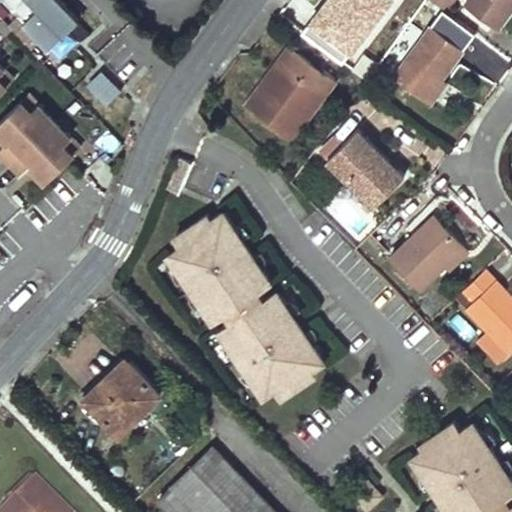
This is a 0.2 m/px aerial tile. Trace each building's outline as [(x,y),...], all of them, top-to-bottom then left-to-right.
[(106,32),(74,0),(23,0),(81,57),(106,32)] [(314,12),(304,26),(343,55),(383,2),(380,0),(333,0),(321,17),(314,12)] [(323,0),(314,12),(321,17),(333,0),(323,0)] [(511,0),(466,0),(467,0),(499,25),(511,7),(511,0)] [(465,44),(433,20),(395,70),(427,94),(444,72),(465,44)] [(295,40),(291,37),(265,73),(267,75),(295,40)] [(336,72),(295,40),(267,75),(265,73),(245,98),(284,128),(319,81),(326,86),(336,72)] [(0,96),(9,88),(0,78),(0,76),(6,71),(0,64),(0,96)] [(99,67),(83,84),(106,104),(122,88),(99,67)] [(16,81),(6,71),(0,76),(0,78),(9,88),(16,81)] [(450,76),(444,72),(427,94),(433,98),(450,76)] [(326,86),(319,81),(284,128),(291,134),(326,86)] [(29,96),(23,102),(32,112),(39,106),(29,96)] [(46,183),(74,157),(64,147),(71,140),(39,106),(32,112),(23,102),(0,123),(0,133),(9,143),(0,151),(0,153),(22,177),(32,168),(46,183)] [(405,171),(360,123),(329,153),(358,183),(374,200),(405,171)] [(81,150),(71,140),(64,147),(74,157),(81,150)] [(179,189),(193,161),(182,156),(168,184),(179,189)] [(374,200),(358,183),(350,190),(367,208),(374,200)] [(249,242),(226,208),(213,216),(209,211),(178,232),(184,241),(172,249),(219,320),(232,312),(237,320),(224,329),(269,394),(281,386),(287,395),(318,373),(314,368),(328,359),(306,326),(299,331),(293,323),(301,318),(281,291),(270,299),(263,289),(276,282),(255,251),(248,255),(243,246),(249,242)] [(466,241),(436,210),(392,253),(422,284),(447,260),(466,241)] [(471,246),(466,241),(447,260),(452,265),(471,246)] [(255,251),(249,242),(243,246),(248,255),(255,251)] [(511,347),(511,291),(486,264),(463,285),(474,296),(466,304),(509,350),(511,347)] [(306,326),(301,318),(293,323),(299,331),(306,326)] [(160,392),(130,360),(105,383),(102,379),(85,396),(119,432),(160,392)] [(511,491),(511,479),(468,421),(455,431),(448,422),(418,445),(422,451),(409,460),(435,495),(442,489),(448,497),(441,503),(447,511),(511,511),(511,506),(511,507),(504,497),(511,491)] [(275,511),(213,447),(158,499),(170,511),(275,511)] [(9,505),(15,511),(21,511),(43,491),(34,481),(9,505)] [(442,489),(435,495),(441,503),(448,497),(442,489)] [(63,511),(43,491),(21,511),(15,511),(8,505),(1,511),(63,511)]
